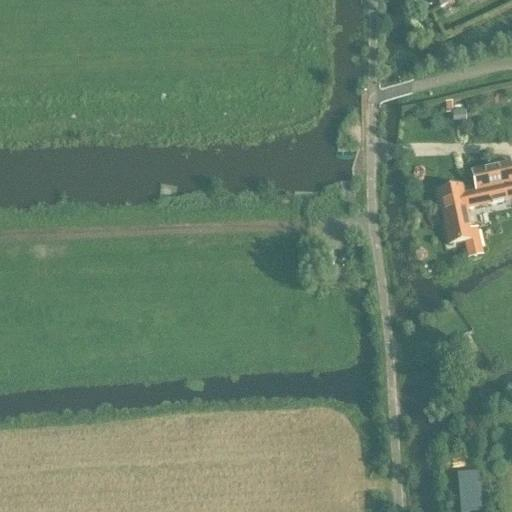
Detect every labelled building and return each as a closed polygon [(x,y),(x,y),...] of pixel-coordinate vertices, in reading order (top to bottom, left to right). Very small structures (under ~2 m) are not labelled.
[(434,0),(439,9),(455,0),(434,0)] [(452,114),(453,123),(466,122),(465,111),(452,112),(452,103),(446,103),(446,114),(452,114)] [(466,188),(439,194),(451,250),(467,246),(471,261),(483,259),(477,232),(474,232),(469,211),(511,202),(511,165),(474,173),(478,194),(467,196),(466,188)] [(466,373),(482,364),(467,336),(450,345),(466,373)] [(459,500),(459,511),(481,511),(477,474),(467,475),(469,500),(459,500)]
